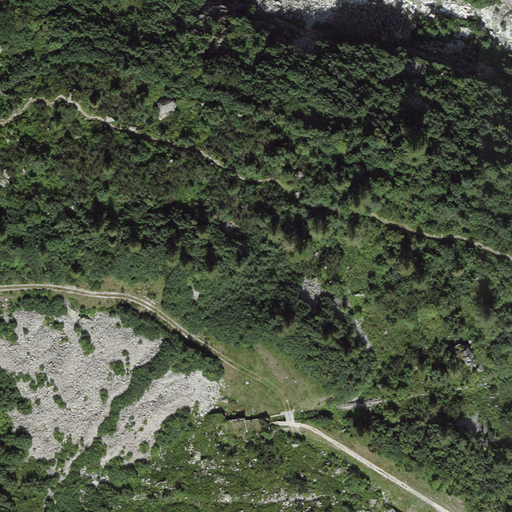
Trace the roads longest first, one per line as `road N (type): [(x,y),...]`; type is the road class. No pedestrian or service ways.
road 1 (track): [(287,410),(142,304),(49,287),(0,288)]
road 2 (track): [(442,511),(314,431),(276,423)]
